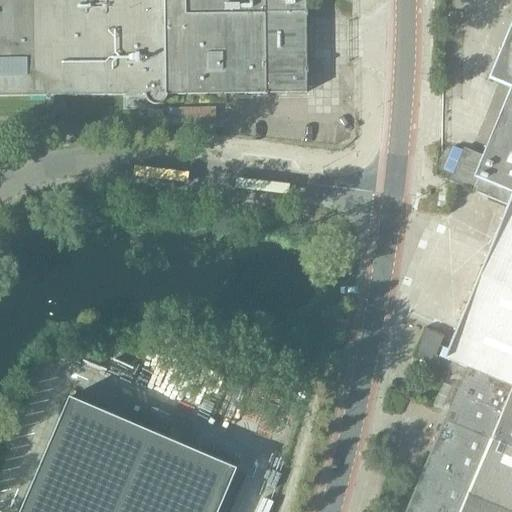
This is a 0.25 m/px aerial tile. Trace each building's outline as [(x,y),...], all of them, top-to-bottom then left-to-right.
[(0,0),(0,96),(144,95),(144,96),(144,97),(145,99),(146,101),(147,103),(149,104),(151,105),(154,106),(156,106),(157,106),(160,105),(162,104),(164,102),(165,100),(166,99),(166,98),(167,97),(167,95),(308,93),(308,78),(306,0),(0,0)] [(511,24),(490,80),(511,88),(482,157),(464,149),(462,154),(450,181),(450,183),(452,184),(508,208),(511,198),(511,24)] [(511,198),(508,208),(491,247),(453,336),(447,351),(443,349),(439,358),(435,357),(443,339),(425,331),(413,358),(426,363),(463,378),(467,368),(511,387),(511,198)] [(511,511),(511,387),(467,368),(463,378),(445,422),(444,421),(429,455),(405,511),(511,511)] [(217,511),(235,470),(68,399),(19,511),(217,511)]
